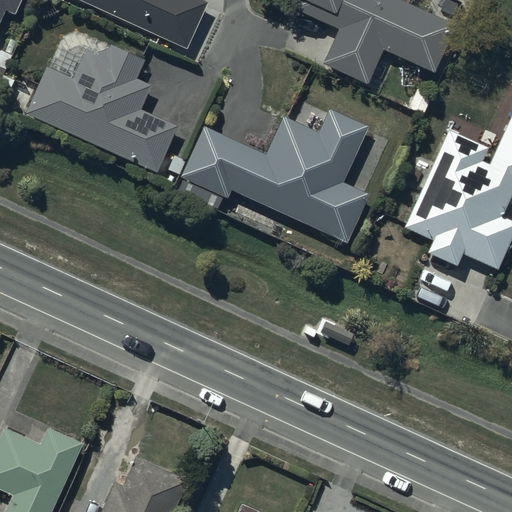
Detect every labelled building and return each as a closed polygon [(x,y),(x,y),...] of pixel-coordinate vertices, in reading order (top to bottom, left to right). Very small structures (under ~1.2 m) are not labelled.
[(0,0),(0,21),(2,17),(13,22),(22,0),(0,0)] [(68,0),(185,54),(206,9),(186,0),(68,0)] [(335,35),(319,70),(367,92),(382,59),(433,82),(456,31),(387,0),(284,0),(296,5),(291,15),(335,35)] [(44,69),(21,121),(156,181),(179,129),(140,112),(150,90),(135,83),(143,65),(109,50),(94,58),(83,53),(70,81),(44,69)] [(446,137),(404,233),(431,244),(424,260),(453,272),(459,259),(496,275),(511,239),(511,224),(501,219),(511,194),(511,113),(487,171),(475,166),(481,153),(446,137)] [(202,131),(179,183),(225,203),(229,194),(346,246),(368,198),(343,187),(368,132),(327,114),(316,137),(280,121),(263,159),(202,131)] [(48,511),(82,437),(46,421),(38,438),(2,421),(0,424),(0,483),(11,488),(0,511),(48,511)] [(166,511),(183,471),(131,451),(120,479),(110,475),(95,511),(166,511)] [(269,511),(239,499),(233,511),(269,511)]
